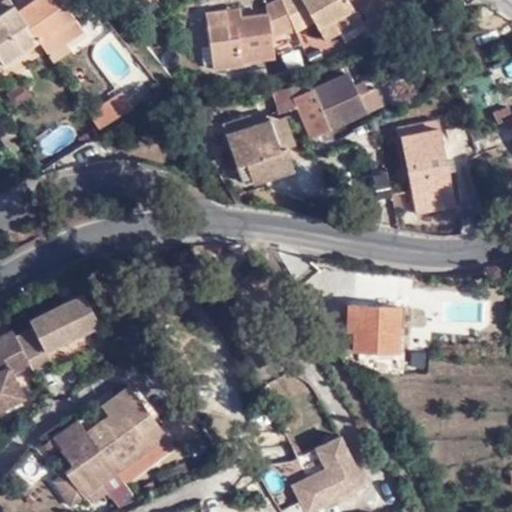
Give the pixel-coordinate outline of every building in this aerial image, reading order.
[(6,0),(0,4),(0,64),(34,44),(41,54),(58,42),(76,31),(56,0),(38,0),(30,5),(26,0),(25,0),(12,9),(6,0)] [(292,0),(287,0),(276,4),(289,36),(291,42),(308,36),(315,53),(329,48),(326,39),(348,27),(363,20),(354,0),(343,0),(336,3),(334,0),(322,0),(309,5),(307,1),(306,1),(295,5),(292,0)] [(276,4),(262,10),(263,17),(236,20),(225,22),(223,12),(203,16),(210,73),(237,69),(237,64),(272,60),(268,44),(289,36),(276,4)] [(235,10),(223,12),(225,22),(236,20),(235,10)] [(326,39),(329,48),(333,57),(356,47),(348,27),(326,39)] [(80,37),(76,31),(58,42),(62,48),(80,37)] [(295,50),(291,42),(289,36),(268,44),(272,60),(295,50)] [(62,48),(58,42),(41,54),(47,65),(65,53),(62,48)] [(352,67),(323,79),(340,117),(382,99),(373,79),(361,84),(352,67)] [(27,79),(8,89),(15,102),(34,92),(27,79)] [(304,79),(271,86),(277,106),(295,104),(306,134),(327,126),(326,124),(308,86),(304,79)] [(323,79),(308,86),(326,124),(340,117),(323,79)] [(82,114),(91,130),(126,109),(117,94),(82,114)] [(199,100),(182,110),(198,137),(215,127),(199,100)] [(509,120),(504,109),(488,114),(492,126),(509,120)] [(281,149),(270,117),(254,122),(251,112),(222,122),(226,131),(231,147),(237,166),(242,181),(251,178),(254,185),(295,171),(287,148),(281,149)] [(282,113),(270,117),(281,149),(287,148),(293,146),(282,113)] [(400,129),(411,200),(453,194),(439,123),(400,129)] [(22,148),(11,131),(0,137),(0,142),(8,156),(22,148)] [(237,166),(231,147),(221,151),(227,170),(237,166)] [(453,194),(411,200),(412,213),(454,206),(453,194)] [(31,323),(13,333),(25,357),(29,365),(49,354),(45,343),(94,318),(80,289),(27,316),(31,323)] [(350,332),(356,333),(366,333),(367,308),(351,307),(350,332)] [(366,333),(356,333),(355,353),(398,355),(401,309),(367,308),(366,333)] [(8,366),(25,357),(13,333),(8,325),(0,328),(0,402),(21,390),(8,366)] [(69,464),(63,469),(83,495),(115,472),(103,456),(107,453),(120,469),(164,435),(124,381),(98,401),(104,411),(83,427),(75,416),(51,435),(69,464)] [(315,511),(310,502),(361,475),(337,426),(312,438),(322,458),(289,475),(297,492),(277,501),(284,511),(315,511)] [(212,445),(195,436),(187,453),(204,462),(212,445)] [(83,495),(63,469),(50,480),(70,506),(83,495)] [(5,511),(22,492),(0,473),(0,509),(3,511),(5,511)]
